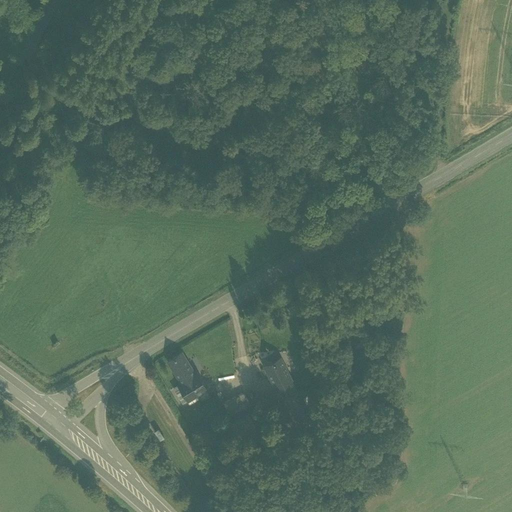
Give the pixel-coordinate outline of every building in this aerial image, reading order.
[(181,383),(177,385),(187,401),(206,390),(196,373),(194,375),(181,353),(168,361),(181,383)] [(280,358),(264,366),(277,391),(293,383),(280,358)] [(185,403),(187,401),(177,385),(175,387),(185,403)] [(244,393),(223,403),(230,415),(250,405),(244,393)] [(295,395),(285,400),(291,411),(301,406),(295,395)] [(305,413),(301,406),(291,411),(295,418),(305,413)] [(256,428),(248,413),(234,420),(242,436),(256,428)]
